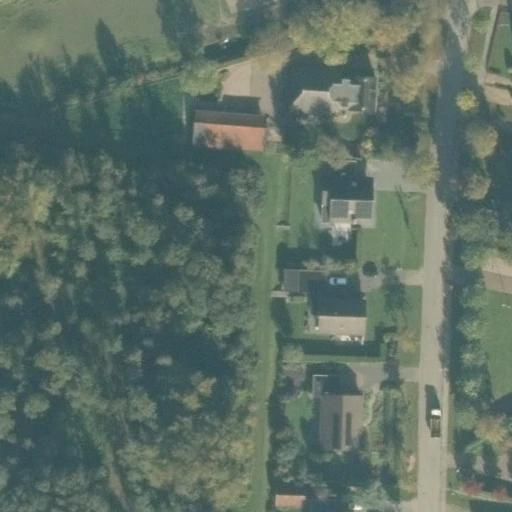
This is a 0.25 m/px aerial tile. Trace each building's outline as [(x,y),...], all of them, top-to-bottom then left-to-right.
[(349,81),(338,80),(338,71),(290,68),(287,114),(335,117),(336,110),(348,110),(347,111),(373,112),(375,80),(350,79),(349,81)] [(191,145),(212,146),(214,116),(193,115),(191,145)] [(369,223),(370,192),(347,191),(347,179),(354,179),(354,163),(328,162),(327,178),(322,178),(321,206),(329,206),(329,222),(351,223),(351,225),(353,225),(354,223),(369,223)] [(361,334),(362,303),(324,302),(324,271),(282,270),(282,293),(309,294),(308,312),(318,312),(317,333),(361,334)] [(359,420),(360,398),(338,398),(338,377),(312,377),(311,397),(320,398),(319,449),(355,450),(356,420),(359,420)] [(286,509),(287,489),(275,488),(274,509),(286,509)] [(333,511),(334,501),(310,500),(309,511),(333,511)]
